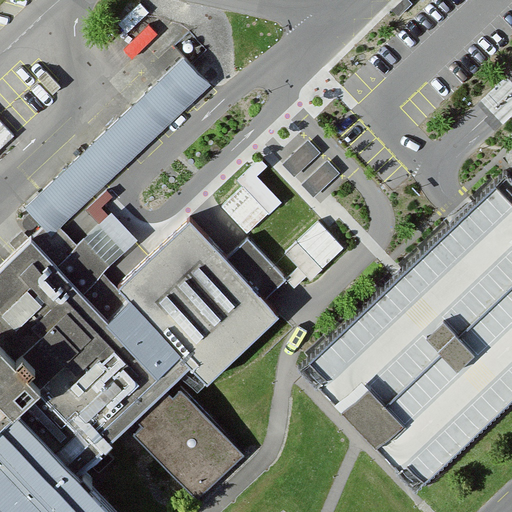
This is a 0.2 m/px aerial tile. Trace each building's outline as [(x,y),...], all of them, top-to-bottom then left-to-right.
[(410,0),(400,0),(393,8),(398,14),(412,1),(410,0)] [(0,499),(5,504),(12,511),(116,511),(70,463),(111,424),(133,403),(149,419),(141,427),(199,488),(235,453),(167,382),(191,359),(209,376),(281,309),(269,295),(229,254),(190,213),(111,289),(129,307),(117,319),(86,286),(149,225),(118,193),(102,208),(71,238),(68,241),(58,231),(214,81),(188,53),(29,206),(14,220),(36,243),(0,277),(0,499)] [(0,153),(16,137),(0,120),(0,153)] [(308,135),(285,157),(316,190),(339,168),(308,135)] [(511,179),(505,172),(465,209),(397,271),(300,357),(421,498),(511,409),(511,179)] [(307,270),(342,238),(319,213),(284,246),(307,270)] [(241,243),(229,254),(269,295),(281,284),(285,279),(247,238),(241,243)]
